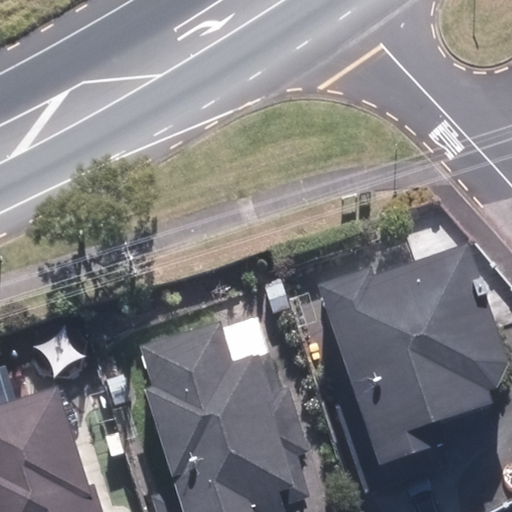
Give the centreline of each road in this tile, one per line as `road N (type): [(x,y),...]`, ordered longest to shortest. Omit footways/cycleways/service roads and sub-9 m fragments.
road 1 (secondary): [(272,0),(80,110),(0,144)]
road 2 (residential): [(343,0),(486,151)]
